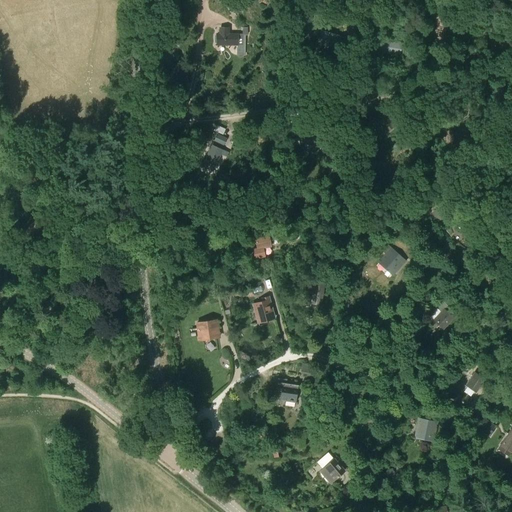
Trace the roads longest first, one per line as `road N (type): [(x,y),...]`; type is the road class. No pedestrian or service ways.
road 1 (unclassified): [(164,454),(175,437),(152,350),(130,173),(143,0)]
road 2 (unclassified): [(164,454),(65,377),(0,341)]
